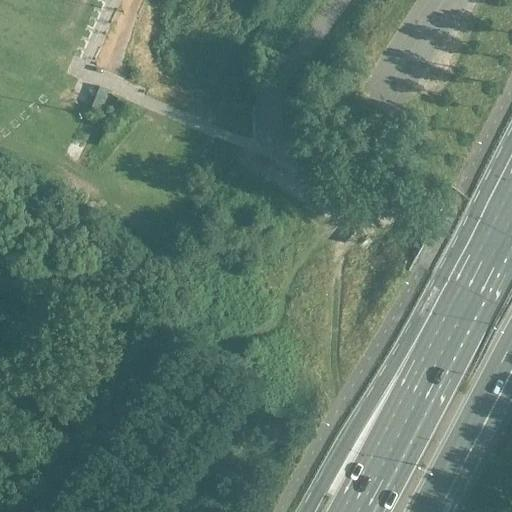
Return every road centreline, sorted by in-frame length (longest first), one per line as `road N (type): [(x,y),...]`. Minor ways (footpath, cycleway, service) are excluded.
road 1 (primary): [(511,199),(343,511)]
road 2 (unclassified): [(422,229),(300,167),(272,141),(274,88),(338,0)]
road 3 (track): [(363,199),(339,243),(335,394),(344,406)]
road 4 (primary): [(422,511),(511,342)]
road 5 (unclassified): [(447,0),(376,110)]
